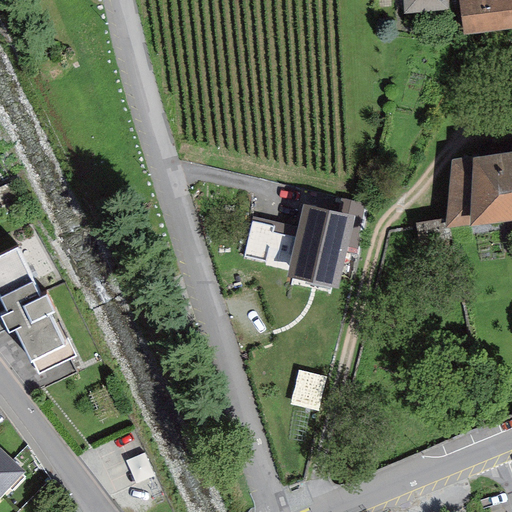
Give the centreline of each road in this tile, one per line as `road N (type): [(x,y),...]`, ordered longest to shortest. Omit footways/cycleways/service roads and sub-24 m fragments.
road 1 (unclassified): [(125,0),(169,178),(270,511)]
road 2 (residential): [(499,443),(329,511)]
road 3 (unclassified): [(96,511),(0,380)]
